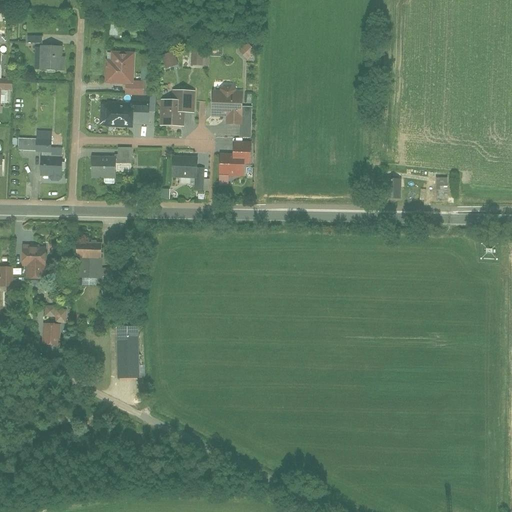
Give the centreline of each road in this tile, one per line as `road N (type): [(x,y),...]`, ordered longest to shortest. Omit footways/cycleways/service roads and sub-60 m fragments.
road 1 (tertiary): [(511,221),(72,212)]
road 2 (residential): [(338,511),(0,344)]
road 3 (residential): [(73,137),(197,138)]
road 4 (residential): [(73,137),(81,17)]
